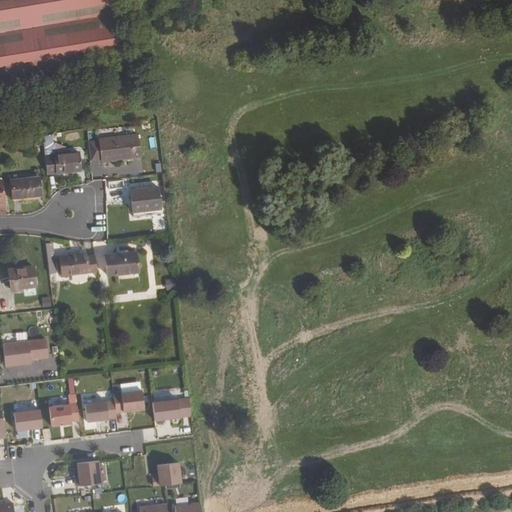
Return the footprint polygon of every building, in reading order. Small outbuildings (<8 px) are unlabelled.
[(0,0),(0,77),(130,57),(120,0),(0,0)] [(50,172),(82,169),(80,151),(58,153),(56,134),(46,135),(50,172)] [(106,161),(145,157),(142,134),(103,138),(106,161)] [(149,137),(151,149),(157,148),(156,136),(149,137)] [(95,162),(106,161),(103,138),(93,139),(95,162)] [(16,199),(44,196),(42,176),(14,180),(16,199)] [(0,203),(8,203),(6,180),(0,180),(0,203)] [(138,217),(164,214),(162,190),(135,193),(138,217)] [(139,225),(130,226),(132,235),(140,234),(139,225)] [(56,272),(54,242),(46,242),(48,272),(56,272)] [(63,275),(100,271),(99,256),(89,257),(88,253),(62,255),(63,275)] [(112,277),(143,274),(141,254),(110,257),(112,277)] [(14,290),(41,287),(39,267),(12,269),(14,290)] [(175,278),(165,279),(166,289),(176,288),(175,278)] [(50,295),(41,298),(44,308),(53,305),(50,295)] [(49,357),(47,339),(4,344),(7,367),(33,364),(32,359),(49,357)] [(117,413),(145,410),(143,391),(115,394),(117,413)] [(53,426),(73,424),(73,422),(80,421),(77,395),(70,396),(71,405),(50,407),(53,426)] [(182,400),(184,418),(192,417),(190,399),(182,400)] [(181,418),(179,400),(154,404),(156,421),(181,418)] [(88,422),(110,419),(107,402),(86,404),(88,422)] [(18,431),(43,428),(41,410),(16,413),(18,431)] [(78,486),(102,483),(99,461),(78,464),(80,477),(77,477),(78,486)] [(183,483),(180,464),(158,467),(160,479),(154,479),(155,487),(183,483)] [(14,511),(14,503),(0,504),(0,511),(14,511)]
